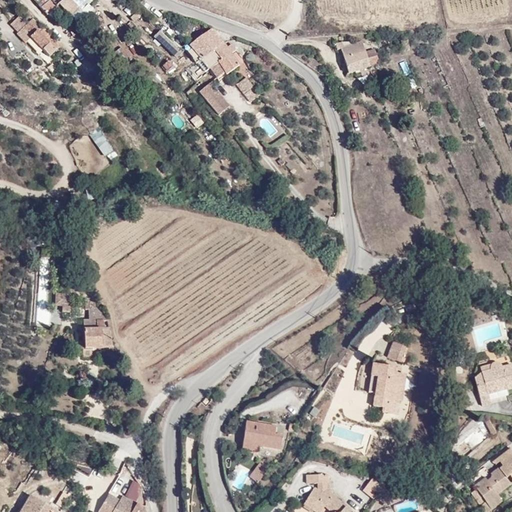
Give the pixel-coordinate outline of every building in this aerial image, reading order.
[(51,0),(47,0),(38,7),(44,14),(55,5),(51,0)] [(68,1),(69,0),(51,0),(55,5),(61,13),(62,12),(70,3),(68,1)] [(69,0),(68,1),(70,3),(72,2),(79,11),(88,2),(86,0),(69,0)] [(72,25),(83,16),(79,11),(72,2),(70,3),(62,12),(72,25)] [(29,20),(20,29),(47,57),(54,51),(48,44),(36,32),(38,29),(29,20)] [(200,39),(206,35),(203,31),(197,35),(200,39)] [(235,54),(228,46),(223,50),(208,33),(206,35),(200,39),(189,49),(188,49),(200,64),(202,62),(211,72),(215,69),(229,58),(235,54)] [(181,56),(163,34),(157,39),(175,61),(181,56)] [(200,39),(197,35),(185,45),(189,49),(200,39)] [(51,41),(48,44),(54,51),(57,47),(51,41)] [(368,64),(364,54),(361,44),(343,49),(342,43),(333,45),(336,53),(339,54),(346,76),(379,66),(377,61),(368,64)] [(200,64),(188,49),(182,54),(195,69),(196,67),(200,64)] [(377,61),(374,51),(364,54),(368,64),(377,61)] [(239,69),(229,58),(215,69),(223,77),(225,80),(239,69)] [(204,77),(209,74),(211,72),(202,62),(200,64),(196,67),(204,77)] [(215,82),(223,77),(215,69),(211,72),(209,74),(215,82)] [(251,104),(258,99),(245,82),(236,89),(247,103),(249,101),(251,104)] [(208,85),(197,94),(216,118),(227,109),(208,85)] [(196,128),(204,123),(197,114),(190,119),(196,128)] [(89,134),(103,156),(113,150),(100,128),(89,134)] [(48,276),(48,257),(40,257),(40,276),(48,276)] [(72,307),(73,296),(59,295),(58,307),(64,307),(72,307)] [(85,323),(85,332),(97,332),(104,332),(104,324),(107,324),(104,315),(97,315),(97,312),(97,301),(88,301),(88,311),(91,312),(91,323),(85,323)] [(352,342),(371,357),(385,341),(383,339),(399,320),(382,306),(352,342)] [(112,352),(110,333),(104,332),(97,332),(85,332),(85,352),(112,352)] [(398,362),(385,357),(379,372),(392,376),(398,362)] [(511,360),(504,363),(502,361),(498,360),(492,363),(492,367),(483,369),(484,373),(477,375),(485,406),(496,403),(494,394),(492,387),(511,381),(511,385),(511,360)] [(393,415),(394,415),(398,389),(386,388),(387,382),(364,379),(363,390),(369,391),(367,408),(365,420),(374,421),(374,426),(386,428),(388,417),(388,414),(393,415)] [(511,388),(511,385),(511,381),(492,387),(494,394),(511,388)] [(361,407),(367,408),(369,391),(363,390),(361,407)] [(276,441),(278,428),(246,423),(242,455),(259,457),(260,452),(281,455),(283,443),(276,441)] [(511,451),(511,450),(497,462),(500,466),(492,473),(494,477),(478,489),(476,488),(472,491),(486,511),(489,511),(503,502),(499,495),(511,484),(511,451)] [(491,465),(486,450),(481,452),(486,467),(491,465)] [(262,486),(275,467),(265,460),(252,479),(262,486)] [(478,489),(494,477),(492,473),(490,471),(474,484),(476,488),(478,489)] [(342,511),(321,498),(322,481),(303,480),(303,488),(311,488),(308,491),(298,507),(304,511),(342,511)] [(371,502),(381,488),(372,482),(362,494),(371,502)] [(144,511),(146,509),(123,499),(122,503),(109,499),(103,511),(144,511)] [(26,511),(55,511),(33,500),(26,511)]
